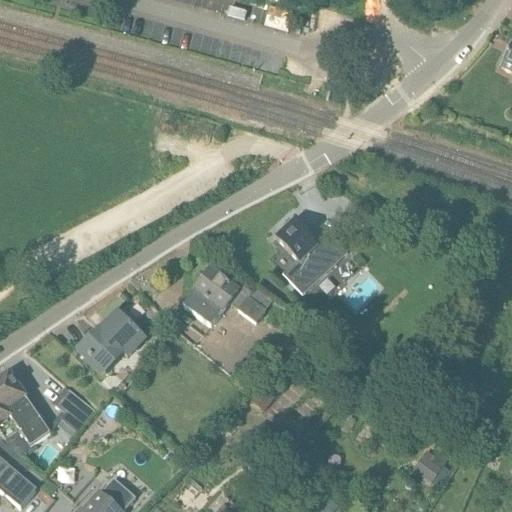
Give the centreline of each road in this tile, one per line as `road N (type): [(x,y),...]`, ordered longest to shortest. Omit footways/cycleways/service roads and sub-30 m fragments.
road 1 (unclassified): [(0,353),(345,139),(434,71),(497,0)]
road 2 (track): [(298,169),(282,153),(242,145),(13,264)]
